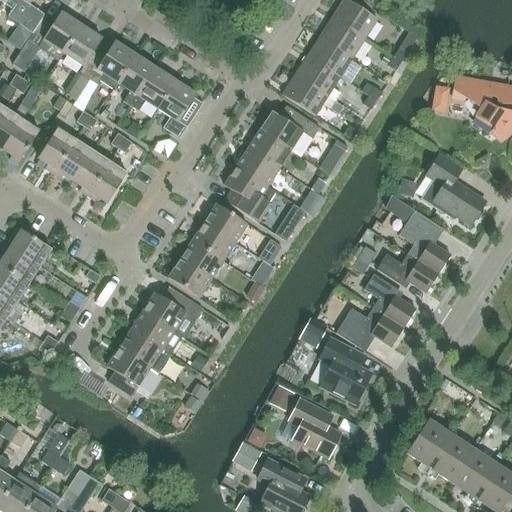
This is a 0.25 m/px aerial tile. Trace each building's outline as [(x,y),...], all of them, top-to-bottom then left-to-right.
[(8,17),(32,35),(43,19),(44,16),(28,5),(32,0),(3,0),(1,3),(12,11),(8,17)] [(345,0),(343,0),(332,18),(364,39),(376,20),(345,0)] [(62,53),(80,26),(60,13),(52,25),(43,19),(32,35),(29,40),(38,47),(37,49),(58,62),(63,54),(62,53)] [(364,39),(332,18),(319,38),(352,58),(364,39)] [(101,58),(93,53),(101,40),(80,26),(62,53),(63,54),(83,66),(78,73),(79,74),(87,79),(101,58)] [(352,58),(319,38),(307,57),(339,78),(352,58)] [(101,58),(87,79),(97,85),(98,82),(112,91),(117,84),(116,83),(134,56),(113,43),(103,59),(101,58)] [(398,50),(393,58),(401,63),(406,55),(398,50)] [(129,107),(154,69),(134,56),(116,83),(117,84),(128,91),(121,102),(129,107)] [(339,78),(307,57),(295,76),(335,103),(341,94),(332,89),(339,78)] [(395,72),(401,63),(393,58),(387,67),(395,72)] [(156,108),(173,82),(154,69),(129,107),(136,111),(143,100),(156,108)] [(16,90),(22,80),(16,75),(9,85),(16,90)] [(335,103),(295,76),(282,96),(315,116),(321,106),(330,111),(335,103)] [(506,88),(454,79),(451,100),(470,103),(477,114),(474,117),(476,118),(473,122),(496,136),(499,142),(507,136),(511,128),(511,113),(495,111),(489,107),(490,97),(492,97),(494,97),(496,99),(498,101),(498,104),(511,104),(511,80),(508,80),(506,88)] [(22,80),(16,90),(22,95),(29,85),(22,80)] [(195,96),(173,82),(156,108),(169,117),(162,128),(179,139),(186,129),(201,105),(193,100),(195,96)] [(373,88),(368,96),(376,101),(381,93),(373,88)] [(435,88),(434,97),(448,100),(450,90),(435,88)] [(371,110),(376,101),(368,96),(363,105),(371,110)] [(60,112),(67,102),(59,97),(53,107),(60,112)] [(0,149),(1,150),(20,121),(21,121),(27,111),(18,105),(12,116),(3,110),(0,113),(0,149)] [(259,132),(290,152),(299,158),(318,129),(285,108),(278,118),(271,113),(259,132)] [(83,113),(76,123),(83,127),(89,117),(83,113)] [(89,117),(83,127),(89,131),(96,121),(89,117)] [(38,133),(21,121),(20,121),(1,150),(11,157),(8,161),(15,166),(18,161),(19,162),(38,133)] [(144,130),(132,123),(125,134),(136,141),(144,130)] [(351,140),(356,131),(348,127),(343,136),(351,140)] [(51,174),(73,140),(56,129),(37,159),(46,165),(44,170),(51,174)] [(290,152),(259,132),(247,150),(278,171),(290,152)] [(117,135),(111,144),(118,149),(124,139),(117,135)] [(124,139),(118,149),(125,153),(131,144),(124,139)] [(71,181),(90,151),(73,140),(51,174),(59,179),(62,175),(71,181)] [(278,171),(247,150),(235,168),(267,188),(278,171)] [(86,196),(108,162),(90,151),(71,181),(81,187),(78,192),(86,196)] [(460,170),(438,156),(425,176),(432,180),(419,199),(441,213),(452,220),(454,219),(456,218),(469,226),(484,202),(452,182),(460,170)] [(126,174),(108,162),(86,196),(93,201),(96,198),(106,205),(126,174)] [(274,193),(267,188),(235,168),(223,187),(231,191),(224,202),(257,224),(270,204),(268,203),(274,193)] [(416,184),(400,179),(395,195),(412,199),(416,184)] [(215,205),(203,223),(234,244),(246,225),(215,205)] [(293,206),(274,236),(285,243),(305,213),(293,206)] [(413,246),(407,256),(438,276),(450,257),(430,244),(440,228),(414,211),(399,236),(413,246)] [(234,244),(203,223),(191,242),(222,262),(234,244)] [(14,240),(8,248),(38,268),(49,251),(16,229),(10,237),(14,240)] [(269,240),(258,257),(270,265),(281,248),(269,240)] [(222,262),(191,242),(179,260),(210,281),(222,262)] [(364,247),(356,261),(367,268),(375,254),(364,247)] [(38,268),(8,248),(2,257),(0,255),(0,267),(27,285),(38,268)] [(426,294),(438,276),(407,256),(401,265),(386,255),(376,270),(402,287),(406,281),(426,294)] [(210,281),(179,260),(167,278),(198,299),(210,281)] [(362,276),(367,268),(356,261),(351,269),(362,276)] [(264,264),(253,281),(263,287),(274,270),(269,267),(264,264)] [(27,285),(0,267),(0,292),(15,302),(27,285)] [(95,284),(99,277),(90,271),(85,278),(95,284)] [(378,300),(372,310),(403,329),(414,311),(395,299),(399,292),(373,275),(364,290),(378,300)] [(255,285),(247,297),(254,302),(262,289),(255,285)] [(154,294),(142,313),(173,333),(183,340),(202,311),(167,289),(161,299),(154,294)] [(15,302),(0,292),(0,316),(4,319),(15,302)] [(75,316),(79,309),(69,302),(65,309),(75,316)] [(70,322),(75,316),(65,309),(60,316),(70,322)] [(391,348),(403,329),(372,310),(366,319),(351,310),(335,334),(361,351),(371,335),(391,348)] [(173,333),(142,313),(130,331),(161,351),(162,349),(173,333)] [(171,355),(162,349),(161,351),(130,331),(119,349),(158,375),(171,355)] [(53,350),(57,343),(47,336),(43,343),(53,350)] [(353,351),(328,339),(317,361),(328,367),(318,388),(355,406),(370,375),(347,363),(353,351)] [(49,357),(53,350),(43,343),(39,350),(49,357)] [(157,377),(158,375),(119,349),(107,368),(114,372),(107,383),(131,398),(138,388),(149,395),(160,379),(157,377)] [(290,393),(277,386),(268,404),(281,410),(290,393)] [(467,396),(458,390),(453,398),(462,404),(467,396)] [(327,460),(339,435),(326,429),(332,418),(299,401),(288,421),(299,427),(292,442),(327,460)] [(506,419),(497,413),(491,423),(500,429),(506,419)] [(428,421),(406,454),(426,467),(422,473),(429,478),(432,472),(452,485),(474,451),(428,421)] [(0,436),(9,442),(17,431),(6,424),(0,432),(0,436)] [(262,432),(254,428),(246,442),(255,447),(262,432)] [(28,438),(17,431),(9,442),(20,449),(28,438)] [(40,462),(51,470),(59,458),(58,458),(63,450),(54,444),(49,452),(48,451),(40,462)] [(511,511),(511,476),(474,451),(452,485),(471,498),(468,503),(474,508),(478,502),(493,511),(499,511),(502,509),(506,511),(511,511)] [(0,502),(13,481),(3,474),(10,463),(0,457),(0,456),(0,502)] [(70,465),(59,458),(51,470),(62,477),(70,465)] [(304,511),(305,511),(303,506),(308,498),(285,486),(292,473),(267,461),(257,480),(270,487),(261,504),(276,511),(304,511)] [(59,511),(66,511),(76,498),(75,498),(89,477),(78,470),(65,491),(66,491),(56,508),(36,495),(25,511),(54,511),(56,510),(59,511)] [(0,511),(25,511),(36,495),(41,488),(18,473),(13,481),(0,502),(0,511)] [(99,484),(89,477),(75,498),(76,498),(86,504),(99,484)] [(112,508),(119,497),(108,490),(101,501),(112,508)] [(125,511),(131,504),(119,497),(112,508),(117,511),(125,511)]
